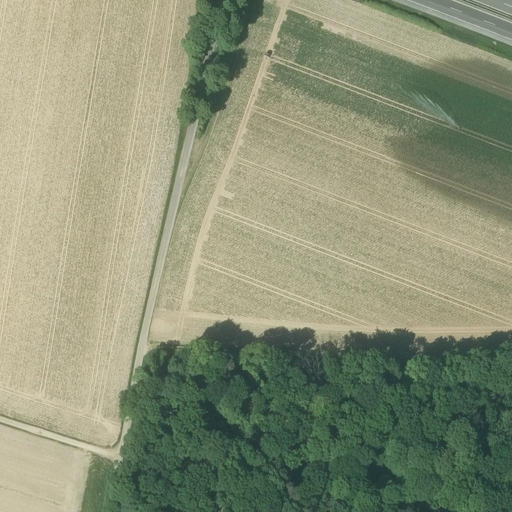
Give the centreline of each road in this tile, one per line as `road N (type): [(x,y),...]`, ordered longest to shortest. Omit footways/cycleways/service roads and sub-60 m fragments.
road 1 (track): [(122,460),(141,344),(223,0)]
road 2 (track): [(141,344),(331,362),(511,362)]
road 3 (track): [(0,419),(122,460)]
